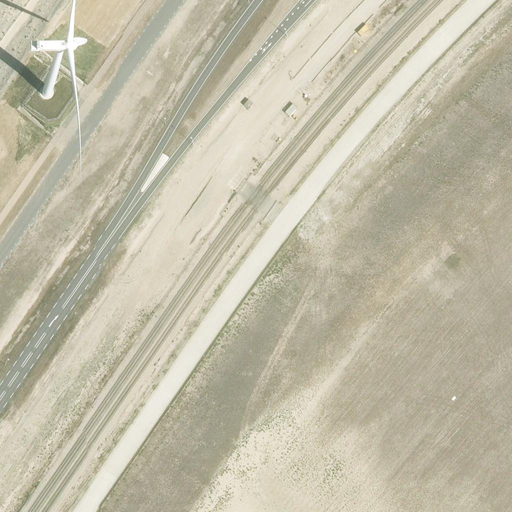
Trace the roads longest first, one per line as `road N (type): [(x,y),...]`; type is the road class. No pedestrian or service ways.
road 1 (unclassified): [(129,511),(322,239)]
road 2 (unclassified): [(178,0),(0,256)]
road 3 (secondary): [(113,236),(315,0)]
road 4 (secondary): [(261,0),(184,111),(113,236)]
road 5 (unclassified): [(511,65),(378,173),(322,239)]
road 6 (unclassified): [(322,239),(511,91)]
road 7 (secondary): [(113,236),(0,400)]
